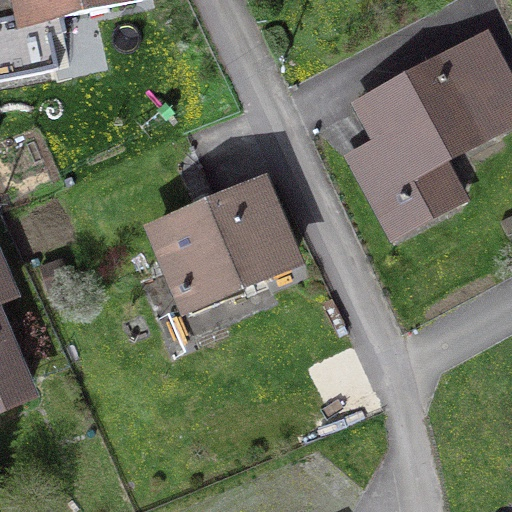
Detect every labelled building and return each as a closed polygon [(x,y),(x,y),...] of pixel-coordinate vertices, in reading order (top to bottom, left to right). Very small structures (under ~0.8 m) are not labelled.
[(17,0),(22,19),(57,11),(58,16),(133,0),(17,0)] [(440,162),(511,121),(511,85),(488,41),(488,45),(458,62),(456,58),(359,109),(379,145),(352,160),(393,236),(460,200),(440,162)] [(291,266),(260,190),(156,233),(188,309),(291,266)] [(0,304),(8,301),(0,281),(0,304)] [(0,409),(25,399),(0,341),(0,409)]
